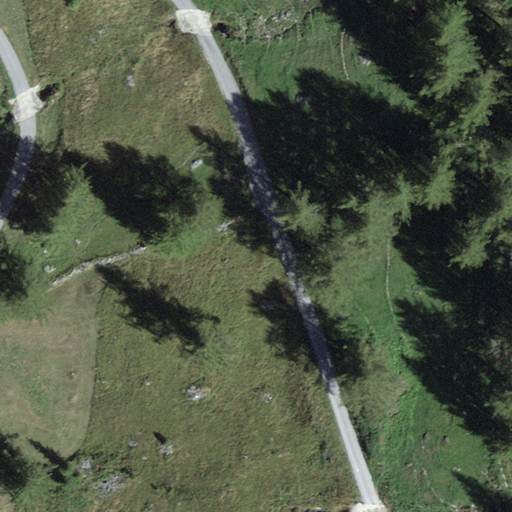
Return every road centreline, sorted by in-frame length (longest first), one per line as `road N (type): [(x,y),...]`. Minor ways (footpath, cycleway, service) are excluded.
road 1 (track): [(181,0),(214,45),(381,511)]
road 2 (track): [(441,0),(511,141),(511,431),(504,511)]
road 3 (unclassified): [(0,202),(31,134),(23,75),(0,38)]
